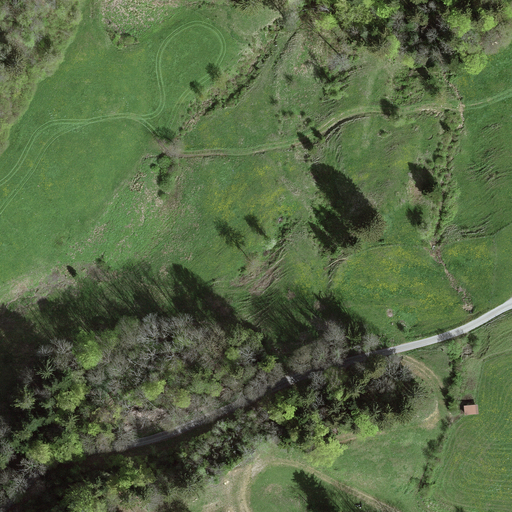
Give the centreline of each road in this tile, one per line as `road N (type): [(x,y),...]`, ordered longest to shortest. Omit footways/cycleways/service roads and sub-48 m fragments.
road 1 (unclassified): [(511,304),(452,333),(303,373),(167,433),(61,456),(1,511)]
road 2 (track): [(163,145),(182,153),(243,152),(305,141),(356,110),(469,104),(511,92)]
road 3 (track): [(391,350),(435,380),(437,414),(323,444),(267,447),(261,465)]
road 4 (track): [(261,465),(295,462),(395,511)]
